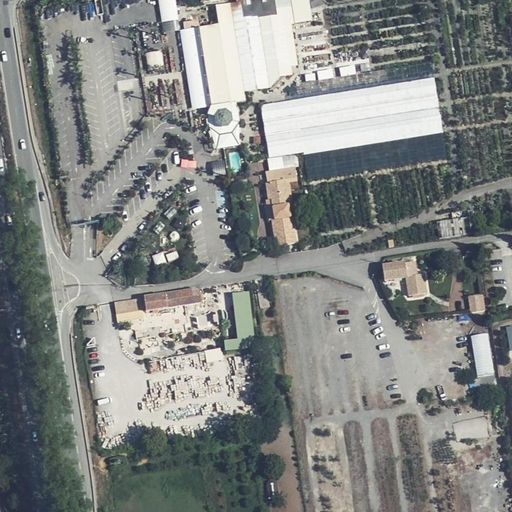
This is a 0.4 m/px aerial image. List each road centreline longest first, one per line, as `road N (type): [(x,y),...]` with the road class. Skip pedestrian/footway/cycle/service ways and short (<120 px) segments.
road 1 (residential): [(511,232),(116,294),(90,281)]
road 2 (primary): [(0,185),(51,511)]
road 3 (primary): [(63,401),(23,159)]
road 4 (primary): [(90,281),(61,257),(38,177),(23,159)]
road 5 (primary): [(23,159),(1,22)]
road 6 (primary): [(63,401),(67,313),(90,281)]
